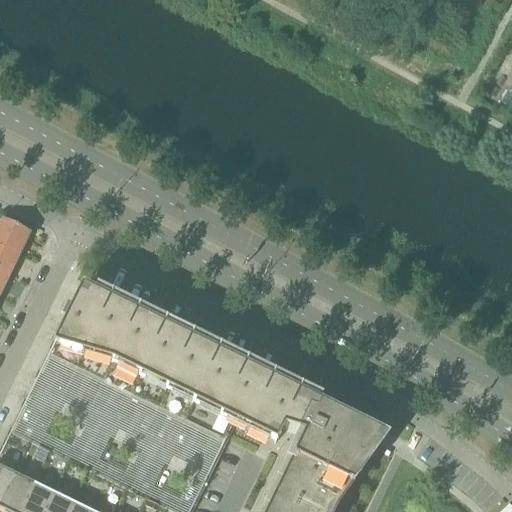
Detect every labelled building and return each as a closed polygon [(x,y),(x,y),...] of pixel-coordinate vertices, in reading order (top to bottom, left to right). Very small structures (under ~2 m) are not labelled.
[(511,89),(502,105),(511,111),(511,89)] [(0,246),(18,255),(29,234),(4,222),(2,225),(0,228),(0,246)] [(0,246),(0,272),(8,277),(18,255),(0,246)] [(65,322),(54,345),(61,347),(61,346),(112,361),(110,366),(139,374),(137,379),(166,387),(164,392),(193,400),(191,406),(220,414),(219,419),(249,428),(275,446),(282,431),(298,436),(262,509),(262,510),(267,511),(329,511),(330,510),(356,457),(366,437),(319,414),(284,404),(287,395),(256,380),(256,379),(79,293),(67,317),(65,322)] [(0,506),(7,492),(14,479),(0,472),(0,506)] [(7,492),(0,506),(0,511),(21,511),(27,501),(33,488),(14,479),(7,492)] [(27,501),(21,511),(45,511),(46,511),(52,498),(33,488),(27,501)] [(46,511),(45,511),(69,511),(72,507),(52,498),(46,511)]
